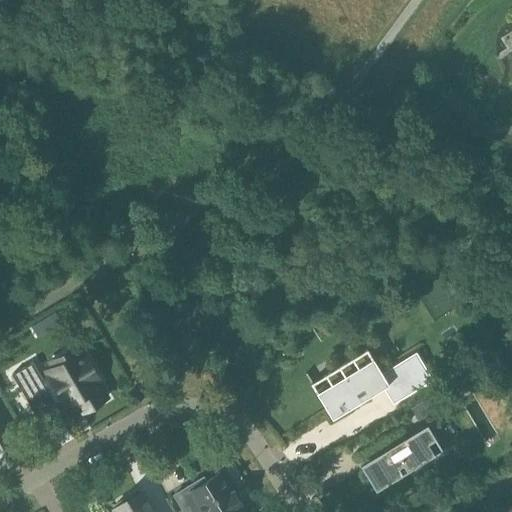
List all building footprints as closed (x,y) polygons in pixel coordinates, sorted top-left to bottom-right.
[(84,354),(81,356),(76,346),(50,361),(53,367),(46,371),(48,375),(42,379),(33,362),(11,374),(36,417),(71,397),(80,413),(106,398),(96,382),(99,380),(84,354)] [(386,385),(396,401),(432,380),(420,360),(419,360),(415,354),(408,358),(408,357),(381,374),(380,373),(372,359),(351,372),(351,371),(316,392),(327,410),(327,409),(332,417),(336,415),(382,387),(386,385)] [(433,411),(425,398),(410,408),(417,421),(433,411)] [(375,490),(442,450),(426,424),(359,465),(375,490)] [(230,493),(218,474),(205,481),(203,477),(174,495),(183,511),(241,511),(238,506),(241,504),(233,491),(230,493)] [(116,511),(151,511),(140,494),(130,500),(128,497),(115,505),(117,508),(115,509),(116,511)]
